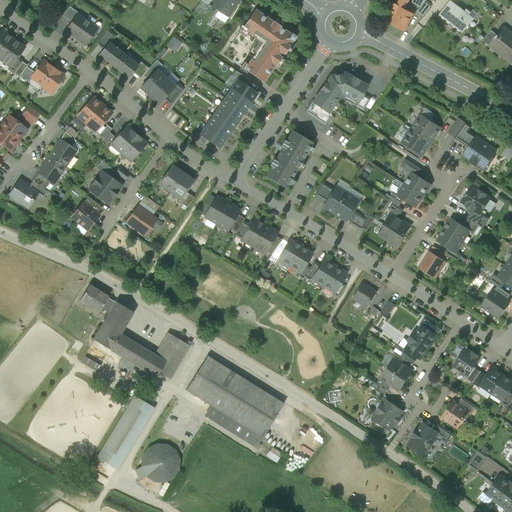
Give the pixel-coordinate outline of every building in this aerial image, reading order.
[(238,0),(216,0),(212,8),(217,11),(214,17),(224,23),(238,0)] [(399,0),(397,5),(395,10),(396,11),(394,15),(390,24),(405,32),(414,15),(405,10),(409,1),(407,0),(399,0)] [(201,1),(194,10),(199,14),(206,5),(201,1)] [(397,5),(389,1),(384,10),(394,15),(396,11),(395,10),(397,5)] [(474,19),(450,2),(440,16),(463,33),(474,19)] [(425,3),(418,12),(423,16),(431,7),(425,3)] [(78,14),(69,7),(62,16),(72,23),(78,14)] [(296,37),(273,22),(255,10),(243,27),(247,30),(245,32),(251,37),(251,36),(255,39),(256,36),(268,44),(266,47),(264,46),(256,59),(253,57),(251,60),(245,67),(249,70),(247,72),(264,83),(276,66),(296,37)] [(97,29),(77,15),(66,31),(85,45),(97,29)] [(511,34),(504,28),(498,36),(497,35),(489,46),(489,47),(492,44),(506,56),(504,58),(511,64),(511,62),(511,34)] [(106,29),(96,44),(103,50),(108,43),(108,44),(114,36),(106,29)] [(491,31),(483,41),(489,46),(497,35),(491,31)] [(1,32),(0,33),(0,57),(13,40),(1,32)] [(173,36),(165,45),(174,52),(182,43),(173,36)] [(24,48),(13,40),(0,57),(0,60),(10,67),(17,59),(24,48)] [(103,50),(99,55),(114,67),(123,55),(108,44),(108,43),(103,50)] [(123,55),(114,67),(128,79),(133,73),(138,67),(137,66),(123,55)] [(17,59),(10,67),(8,70),(14,74),(22,63),(17,59)] [(43,61),(39,67),(37,67),(35,70),(35,71),(34,73),(30,79),(31,79),(41,86),(53,69),(43,61)] [(22,63),(14,74),(19,77),(26,67),(27,66),(22,63)] [(140,63),(137,66),(138,67),(133,73),(140,79),(142,76),(149,69),(140,63)] [(149,69),(142,76),(147,81),(157,71),(160,68),(154,63),(149,69)] [(26,67),(19,77),(27,84),(31,79),(30,79),(34,73),(26,67)] [(53,69),(41,86),(51,94),(56,86),(58,87),(60,83),(59,82),(63,76),(53,69)] [(147,81),(140,88),(149,96),(165,79),(157,71),(147,81)] [(237,81),(245,86),(249,81),(236,72),(232,77),(237,81)] [(344,74),(330,77),(325,85),(324,85),(320,90),(321,90),(313,102),(312,103),(328,114),(328,113),(341,94),(357,103),(358,103),(362,96),(367,87),(358,82),(358,81),(353,78),(353,79),(344,74)] [(165,79),(149,96),(158,105),(165,97),(174,87),(165,79)] [(231,90),(250,103),(257,94),(245,86),(237,81),(231,90)] [(174,87),(165,97),(172,104),(183,90),(177,84),(174,87)] [(250,103),(231,90),(225,99),(244,112),(250,103)] [(362,96),(358,103),(357,103),(355,106),(363,110),(369,100),(362,96)] [(93,98),(77,116),(87,124),(102,106),(93,98)] [(244,112),(225,99),(219,108),(238,121),(244,112)] [(328,114),(312,103),(313,102),(312,102),(305,112),(325,126),(332,116),(328,113),(328,114)] [(102,106),(87,124),(96,132),(111,114),(102,106)] [(29,107),(22,117),(32,124),(39,114),(29,107)] [(238,121),(219,108),(212,117),(232,130),(238,121)] [(14,120),(9,116),(0,127),(16,140),(20,135),(23,135),(27,130),(20,125),(20,122),(17,120),(14,120)] [(440,129),(420,116),(412,129),(432,142),(440,129)] [(232,130),(212,117),(206,126),(226,139),(232,130)] [(459,119),(449,134),(455,138),(465,124),(459,119)] [(465,124),(455,138),(461,142),(468,133),(471,128),(465,124)] [(107,126),(99,135),(103,139),(109,133),(111,130),(107,126)] [(226,139),(206,126),(200,136),(208,141),(219,149),(226,139)] [(16,140),(0,127),(0,143),(10,152),(14,147),(13,145),(16,140)] [(126,127),(121,133),(119,132),(116,136),(117,138),(111,145),(121,153),(136,135),(126,127)] [(77,135),(69,128),(65,133),(73,139),(77,135)] [(432,142),(412,129),(402,143),(407,147),(422,156),(432,142)] [(312,144),(292,132),(286,142),(284,141),(280,147),(282,148),(280,152),(280,151),(275,161),(273,160),(269,166),(271,167),(265,177),(286,189),(312,144)] [(65,133),(59,141),(60,142),(60,141),(71,149),(76,141),(73,139),(65,133)] [(103,139),(101,142),(105,146),(113,137),(109,133),(103,139)] [(496,152),(468,133),(461,142),(469,148),(464,156),(471,161),(470,162),(476,166),(476,165),(483,170),(487,164),(489,165),(494,159),(492,157),(496,152)] [(204,146),(208,141),(200,136),(197,134),(194,139),(204,146)] [(136,135),(121,153),(131,162),(137,155),(139,155),(142,151),(141,150),(146,144),(136,135)] [(60,142),(50,157),(64,167),(75,151),(71,149),(60,141),(60,142)] [(511,147),(508,144),(501,155),(510,160),(511,156),(511,147)] [(422,156),(407,147),(404,152),(419,161),(422,156)] [(64,167),(50,157),(39,173),(50,180),(54,183),(64,167)] [(421,170),(406,160),(402,167),(412,173),(417,176),(421,170)] [(114,171),(101,161),(96,168),(101,173),(102,172),(109,178),(114,171)] [(173,165),(159,185),(170,192),(182,174),(177,171),(177,168),(173,165)] [(129,176),(119,168),(115,173),(125,181),(129,176)] [(50,180),(39,173),(38,172),(32,181),(33,182),(44,189),(50,180)] [(109,178),(102,172),(101,173),(89,190),(95,194),(95,197),(98,199),(101,199),(108,204),(121,186),(109,178)] [(417,176),(412,173),(404,185),(423,197),(431,185),(417,176)] [(182,174),(170,192),(180,199),(180,200),(185,192),(194,180),(189,177),(187,177),(182,174)] [(29,187),(19,181),(9,196),(13,199),(13,200),(18,203),(19,202),(25,207),(30,200),(32,201),(37,194),(38,193),(29,187)] [(44,189),(33,182),(29,187),(38,193),(37,194),(43,198),(48,192),(44,189)] [(333,191),(321,183),(314,195),(326,203),(333,191)] [(423,197),(404,185),(398,195),(397,196),(404,200),(416,207),(419,202),(420,202),(423,197)] [(345,193),(335,187),(333,191),(326,203),(322,208),(333,214),(345,193)] [(478,192),(471,187),(467,193),(468,194),(463,203),(467,205),(466,206),(473,211),(480,215),(481,214),(490,199),(486,196),(486,195),(479,191),(478,192)] [(194,198),(185,192),(180,200),(180,199),(178,202),(187,208),(194,198)] [(358,201),(345,193),(333,214),(346,222),(358,201)] [(398,195),(394,193),(389,201),(393,203),(399,207),(404,200),(397,196),(398,195)] [(144,195),(139,203),(153,214),(159,206),(144,195)] [(88,197),(83,203),(88,207),(93,201),(88,197)] [(209,197),(200,212),(206,216),(215,200),(209,197)] [(206,216),(205,218),(217,225),(228,205),(216,198),(206,216)] [(93,201),(88,207),(97,214),(102,208),(93,201)] [(88,207),(83,203),(71,218),(87,231),(99,216),(88,207)] [(399,207),(393,203),(390,209),(393,211),(391,214),(397,219),(403,210),(399,207)] [(228,205),(217,225),(228,231),(239,211),(228,205)] [(157,220),(137,206),(126,223),(145,236),(157,220)] [(480,215),(473,211),(467,219),(468,220),(478,226),(482,229),(489,219),(481,214),(480,215)] [(365,220),(355,213),(349,224),(359,230),(360,228),(365,220)] [(397,219),(391,214),(384,225),(403,237),(407,232),(407,233),(411,227),(405,223),(405,224),(397,219)] [(365,220),(360,228),(365,232),(374,218),(369,215),(365,220)] [(239,216),(230,232),(235,235),(242,223),(244,219),(239,216)] [(253,219),(241,240),(252,247),(264,226),(253,219)] [(452,219),(448,225),(447,224),(444,230),(463,242),(470,232),(470,231),(463,227),(452,219)] [(478,226),(468,220),(463,227),(470,231),(470,232),(473,234),(478,226)] [(235,235),(234,236),(239,239),(247,225),(242,223),(235,235)] [(403,237),(384,225),(377,235),(391,244),(391,245),(397,249),(400,243),(400,242),(403,237)] [(264,226),(252,247),(265,254),(266,252),(275,237),(277,233),(264,226)] [(463,242),(444,230),(440,235),(441,235),(437,241),(449,249),(456,253),(463,242)] [(275,237),(266,252),(271,255),(282,241),(275,237)] [(295,244),(289,241),(277,260),(283,264),(284,263),(289,266),(301,247),(295,243),(295,244)] [(301,247),(289,266),(294,269),(294,270),(299,274),(300,274),(304,266),(311,254),(306,251),(306,250),(301,247)] [(445,255),(434,247),(430,252),(445,262),(449,257),(445,255)] [(462,256),(456,253),(449,249),(445,255),(449,257),(457,263),(462,256)] [(430,252),(429,252),(419,268),(435,279),(446,263),(445,262),(430,252)] [(319,266),(312,279),(323,286),(334,267),(323,260),(319,266)] [(319,266),(314,263),(310,270),(305,278),(311,282),(312,279),(319,266)] [(304,266),(300,274),(299,274),(297,277),(303,281),(305,278),(310,270),(304,266)] [(346,274),(334,267),(323,286),(334,293),(340,284),(346,274)] [(511,271),(506,267),(499,277),(498,278),(505,282),(511,287),(511,271)] [(268,278),(261,274),(258,279),(265,283),(268,278)] [(499,277),(494,274),(490,281),(497,287),(498,287),(500,289),(505,282),(498,278),(499,277)] [(345,287),(340,284),(334,293),(332,295),(338,299),(345,287)] [(376,293),(361,284),(352,299),(367,308),(376,293)] [(108,297),(89,286),(79,302),(89,308),(91,306),(99,311),(101,309),(109,314),(116,303),(108,298),(108,297)] [(510,296),(502,290),(498,295),(507,300),(510,296)] [(494,292),(494,291),(483,307),(498,317),(509,302),(507,300),(498,295),(494,292)] [(389,301),(381,313),(388,317),(395,306),(389,301)] [(133,312),(116,302),(109,314),(94,340),(110,350),(119,335),(133,312)] [(422,326),(416,335),(414,333),(408,341),(410,343),(406,350),(418,358),(420,359),(430,345),(431,346),(437,336),(422,326)] [(179,340),(167,333),(162,341),(174,348),(179,340)] [(156,378),(166,362),(154,355),(119,335),(110,350),(156,378)] [(174,348),(166,362),(176,369),(190,347),(179,340),(174,348)] [(174,348),(162,341),(154,355),(166,362),(174,348)] [(472,354),(465,349),(453,366),(468,376),(474,367),(480,359),(477,357),(478,356),(473,353),(472,354)] [(418,358),(406,350),(401,356),(407,361),(414,365),(418,358)] [(401,356),(396,353),(392,358),(394,359),(404,366),(407,361),(401,356)] [(100,367),(84,356),(80,362),(97,372),(100,367)] [(283,404),(207,356),(186,390),(211,406),(262,438),(283,404)] [(404,366),(394,359),(387,369),(406,382),(413,372),(404,366)] [(474,367),(468,376),(466,379),(473,383),(481,372),(474,367)] [(487,376),(480,386),(491,394),(504,376),(498,372),(498,370),(495,368),(492,368),(487,376)] [(406,382),(387,369),(381,378),(390,385),(399,391),(406,382)] [(481,372),(473,383),(479,388),(480,386),(487,376),(481,372)] [(504,376),(491,394),(503,401),(503,402),(510,392),(511,388),(511,379),(509,380),(504,376)] [(390,385),(381,378),(377,383),(387,390),(390,385)] [(377,385),(373,382),(370,387),(385,397),(388,393),(387,392),(377,385)] [(511,393),(510,392),(503,402),(503,401),(501,403),(507,408),(511,400),(511,393)] [(134,397),(97,457),(116,469),(153,409),(134,397)] [(476,408),(462,398),(457,405),(469,413),(471,415),(476,408)] [(402,412),(387,401),(384,406),(382,405),(377,413),(378,414),(375,418),(378,421),(379,423),(381,425),(383,424),(391,429),(402,412)] [(453,402),(442,418),(458,429),(469,413),(457,405),(453,402)] [(262,438),(211,406),(205,416),(256,448),(262,438)] [(433,431),(423,424),(418,431),(417,430),(412,437),(414,438),(409,445),(409,446),(423,455),(424,455),(429,448),(429,449),(434,442),(433,441),(438,435),(438,434),(433,431)] [(452,435),(437,425),(433,431),(438,434),(438,435),(443,438),(441,440),(446,444),(452,435)] [(166,446),(157,445),(148,449),(142,457),(142,467),(146,476),(154,481),(164,482),(172,478),(178,470),(179,460),(174,451),(166,446)] [(271,447),(265,455),(275,462),(281,453),(271,447)] [(478,450),(468,465),(478,472),(488,457),(478,450)] [(142,467),(135,470),(139,479),(146,476),(142,467)] [(500,477),(495,484),(493,484),(491,487),(491,489),(487,495),(483,493),(478,499),(488,506),(492,500),(496,503),(510,484),(506,481),(505,479),(502,477),(500,477)] [(510,484),(496,503),(506,510),(511,501),(511,483),(510,483),(510,484)]
